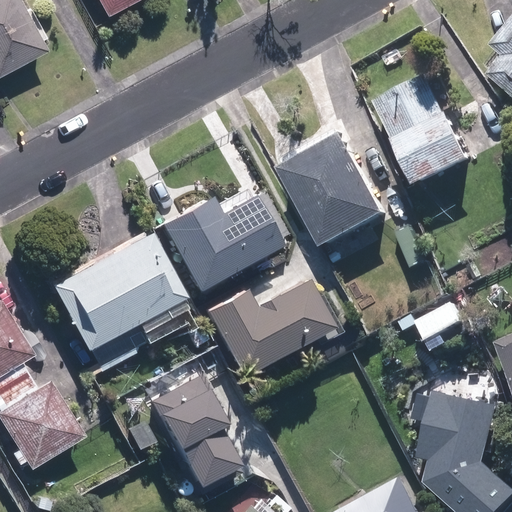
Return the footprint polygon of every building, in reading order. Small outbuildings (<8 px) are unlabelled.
[(0,0),(0,74),(40,53),(11,0),(0,0)] [(91,0),(102,18),(135,0),(91,0)] [(511,27),(491,51),(504,62),(488,80),(511,100),(511,27)] [(429,80),(374,105),(415,192),(469,167),(429,80)] [(511,126),(497,102),(471,118),(490,150),(511,137),(511,126)] [(290,171),(333,250),(394,216),(351,137),(290,171)] [(280,245),(252,194),(219,212),(209,195),(159,223),(197,291),(280,245)] [(410,204),(395,210),(406,235),(420,229),(410,204)] [(85,349),(136,321),(147,343),(191,319),(179,298),(184,295),(148,231),(50,284),(85,349)] [(234,380),(329,329),(302,281),(251,309),(241,290),(198,314),(234,380)] [(0,393),(29,376),(20,361),(32,354),(0,302),(0,393)] [(421,323),(437,355),(455,346),(449,334),(469,324),(458,305),(421,323)] [(392,330),(398,342),(407,337),(401,325),(392,330)] [(511,341),(502,346),(511,369),(511,341)] [(36,388),(29,376),(0,393),(0,422),(16,449),(10,453),(17,464),(24,461),(28,468),(82,435),(48,380),(36,388)] [(147,414),(192,499),(235,476),(209,426),(211,425),(208,419),(213,417),(191,376),(143,401),(150,413),(147,414)] [(450,396),(430,486),(484,498),(503,408),(501,408),(450,396)] [(237,410),(242,418),(256,411),(252,402),(237,410)] [(150,441),(137,419),(121,429),(133,451),(150,441)] [(347,511),(426,511),(409,479),(347,511)] [(249,505),(243,511),(290,511),(267,491),(252,508),(249,505)] [(35,506),(48,509),(50,500),(38,496),(35,506)]
